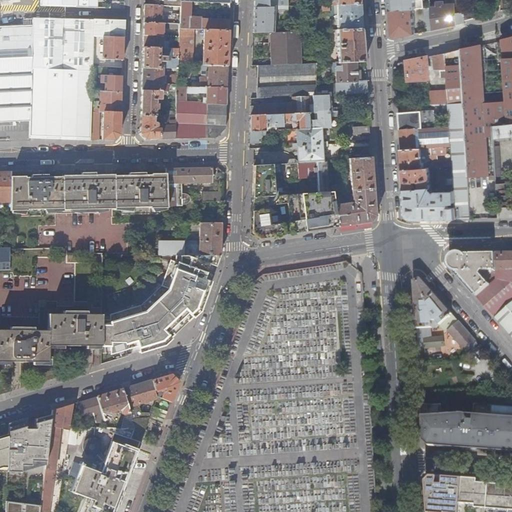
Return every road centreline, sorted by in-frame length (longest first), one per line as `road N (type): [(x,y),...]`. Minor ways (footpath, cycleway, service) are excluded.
road 1 (secondary): [(390,240),(403,460)]
road 2 (residential): [(0,409),(171,357),(203,357)]
road 3 (secondary): [(376,53),(390,240)]
road 4 (residential): [(390,240),(432,267),(511,359)]
road 5 (tertiary): [(146,511),(203,357)]
road 6 (residential): [(133,0),(127,155)]
road 7 (residential): [(236,152),(244,0)]
road 8 (tertiary): [(243,266),(390,240)]
road 9 (residential): [(376,53),(511,21)]
road 10 (residential): [(0,157),(127,155)]
road 11 (tertiary): [(511,233),(390,240)]
